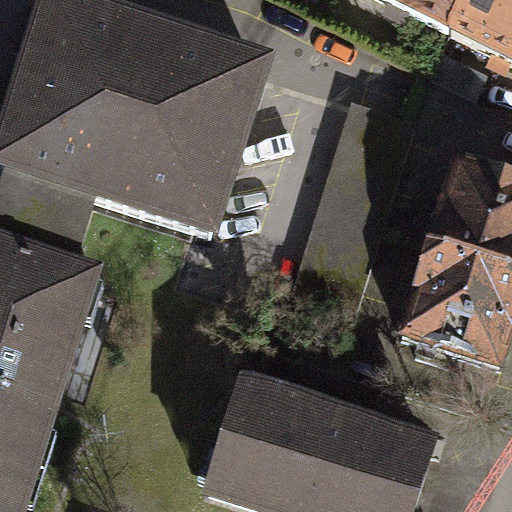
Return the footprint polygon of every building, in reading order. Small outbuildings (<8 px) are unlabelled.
[(365,0),(457,47),(481,0),(365,0)] [(511,0),(481,0),(457,47),(511,73),(511,0)] [(265,84),(49,19),(1,175),(15,179),(0,229),(0,258),(67,279),(91,201),(217,239),(265,84)] [(471,100),(482,77),(441,58),(431,81),(471,100)] [(358,319),(416,132),(360,115),(302,301),(358,319)] [(511,189),(461,176),(429,255),(511,280),(511,189)] [(511,280),(429,255),(402,344),(501,374),(511,337),(511,280)] [(0,258),(0,511),(24,511),(94,287),(67,279),(0,258)] [(241,397),(209,502),(241,511),(417,511),(435,456),(241,397)]
